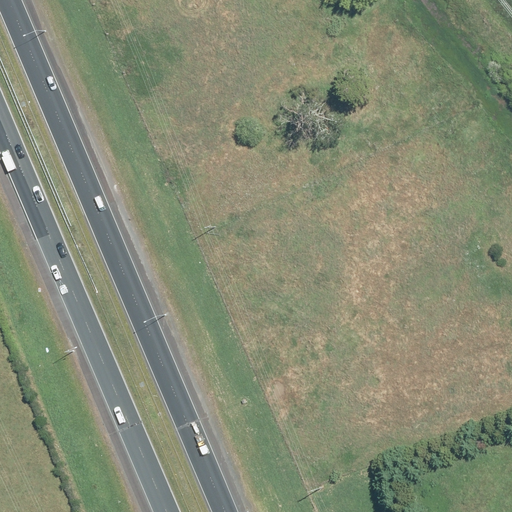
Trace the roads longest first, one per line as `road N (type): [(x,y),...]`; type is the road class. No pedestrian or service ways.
road 1 (motorway): [(9,0),(229,511)]
road 2 (motorway): [(163,511),(0,124)]
